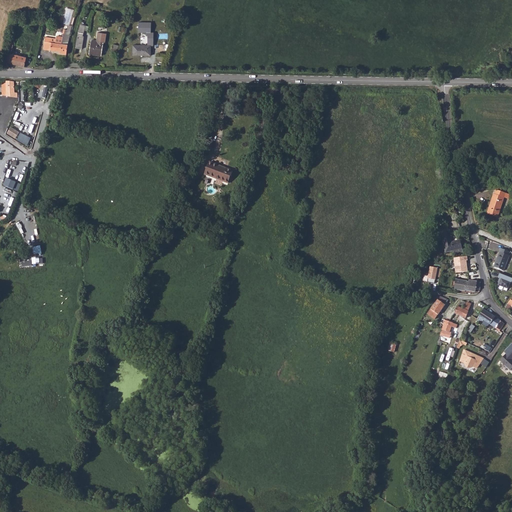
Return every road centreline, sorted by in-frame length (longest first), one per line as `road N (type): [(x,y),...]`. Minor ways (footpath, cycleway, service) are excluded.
road 1 (unclassified): [(443,83),(487,297),(511,323)]
road 2 (track): [(426,293),(385,310),(367,414),(369,482),(350,511)]
road 3 (secondary): [(443,83),(218,78)]
road 4 (secondary): [(218,78),(0,74)]
road 5 (unclassified): [(172,212),(152,248),(86,234),(55,212),(20,212)]
road 6 (track): [(0,235),(20,212),(61,74)]
road 7 (unclassified): [(218,78),(205,135),(172,212)]
road 8 (track): [(133,511),(0,461)]
